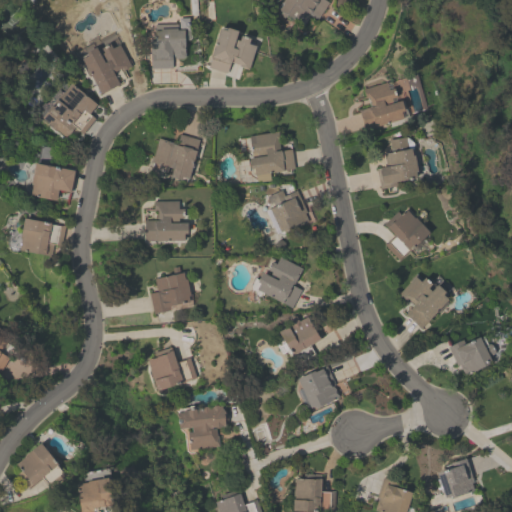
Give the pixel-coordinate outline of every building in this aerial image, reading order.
[(326,0),(328,1),(316,20),(309,14),(302,25),(286,14),(283,17),(277,13),(278,9),(278,8),(277,7),(281,0),(326,0)] [(171,67),(150,68),(149,40),(153,39),(153,23),(176,23),(176,29),(188,29),(190,31),(190,37),(188,39),(183,39),(184,55),(182,58),(175,58),(173,55),(173,54),(171,54),(171,67)] [(207,66),(219,27),(226,29),(226,27),(236,30),(234,39),(238,40),(239,34),(249,37),(248,42),(255,45),(248,69),(229,64),(226,72),(207,66)] [(99,93),(91,78),(89,78),(82,64),(83,63),(81,58),(87,55),(85,52),(95,46),(99,54),(103,52),(100,47),(108,43),(111,47),(118,43),(130,66),(121,70),(120,68),(112,72),(118,83),(99,93)] [(357,109),(370,105),(367,97),(365,98),(362,88),(385,81),(387,89),(393,87),(395,96),(389,98),(390,102),(400,99),(405,117),(373,126),(373,124),(362,127),(357,109)] [(95,104),(87,113),(93,118),(82,132),(74,125),(65,136),(55,129),(54,130),(46,124),(47,122),(40,116),(61,90),(63,92),(70,83),(95,104)] [(269,179),(255,181),(254,174),(253,175),(252,168),(248,168),(247,157),(256,156),(256,153),(250,153),(248,135),(277,131),(279,150),(290,148),(293,167),(283,169),(283,170),(268,172),(269,179)] [(197,139),(187,178),(180,177),(180,179),(169,176),(172,167),(167,166),(165,171),(156,169),(158,164),(151,162),(157,137),(176,143),(178,134),(197,139)] [(385,166),(382,153),(390,151),(388,140),(404,136),(407,148),(410,148),(410,149),(412,148),(413,155),(414,154),(418,176),(393,181),(395,190),(387,192),(386,187),(379,188),(375,167),(385,166)] [(74,170),(70,192),(57,189),(55,200),(29,195),(31,183),(30,183),(33,162),(74,170)] [(275,234),(264,210),(268,208),(267,205),(277,200),(274,193),(281,190),(283,195),(295,189),(305,212),(303,213),(307,220),(275,234)] [(143,240),(143,220),(156,219),(156,209),(153,209),(153,200),(178,200),(178,208),(182,208),(182,217),(177,217),(177,222),(186,222),(186,240),(143,240)] [(382,223),(397,210),(400,213),(404,209),(413,218),(414,217),(427,232),(408,250),(407,249),(400,255),(388,242),(394,236),(382,223)] [(44,254),(18,249),(20,238),(19,237),(23,217),(50,222),(50,223),(59,225),(56,244),(46,242),(44,254)] [(250,288),(250,287),(248,286),(253,276),(257,277),(260,272),(268,275),(270,272),(265,269),(270,261),(274,263),(278,256),(301,268),(292,285),(299,288),(290,307),(262,293),(261,294),(259,295),(256,293),(255,290),(250,288)] [(153,278),(172,274),(170,267),(177,266),(179,272),(182,272),(182,273),(184,273),(189,295),(187,295),(188,301),(168,305),(169,309),(152,313),(148,292),(156,291),(153,278)] [(413,304),(407,298),(404,300),(397,293),(413,275),(419,280),(423,276),(431,283),(427,287),(430,290),(436,284),(444,291),(441,294),(446,298),(420,328),(404,314),(413,304)] [(290,354),(287,349),(281,353),(277,346),(283,342),(276,331),(289,324),(287,319),(288,316),(291,315),(294,315),(297,321),(307,316),(309,320),(312,318),(323,336),(290,354)] [(0,368),(0,327),(8,333),(0,346),(0,352),(8,357),(0,368)] [(490,361),(463,374),(459,364),(456,366),(446,346),(461,339),(463,343),(478,336),(490,361)] [(146,358),(154,356),(152,352),(170,346),(175,362),(188,357),(194,377),(155,390),(149,371),(150,370),(146,358)] [(296,378),(312,370),(313,371),(325,365),(334,384),(331,385),(332,387),(333,386),(338,396),(315,407),(311,406),(305,409),(296,390),(300,388),(296,378)] [(178,428),(175,412),(181,411),(181,410),(186,409),(189,407),(191,407),(195,408),(201,408),(203,406),(205,405),(207,407),(211,407),(213,404),(215,404),(218,406),(223,405),(224,414),(226,415),(226,419),(225,421),(223,422),(224,425),(220,425),(218,427),(215,427),(213,426),(211,427),(211,428),(214,428),(216,436),(217,436),(218,445),(208,447),(206,450),(188,452),(185,450),(183,432),(178,428)] [(28,487),(17,473),(20,470),(15,463),(24,457),(22,455),(40,442),(57,464),(55,465),(61,471),(47,482),(42,476),(28,487)] [(443,497),(435,472),(445,469),(444,465),(449,463),(448,461),(465,456),(473,482),(471,483),(473,489),(449,497),(446,496),(443,497)] [(111,511),(106,478),(108,478),(106,468),(82,472),(83,482),(75,484),(79,511),(111,511)] [(332,490),(332,508),(328,510),(315,509),(315,511),(291,510),(292,490),(293,490),(294,477),(302,478),(302,473),(320,474),(319,491),(328,491),(332,490)] [(404,511),(384,511),(373,508),(377,497),(375,496),(381,476),(398,482),(396,487),(411,492),(404,511)] [(218,511),(214,501),(219,499),(218,495),(231,491),(232,494),(239,492),(242,503),(256,498),(260,511),(218,511)]
